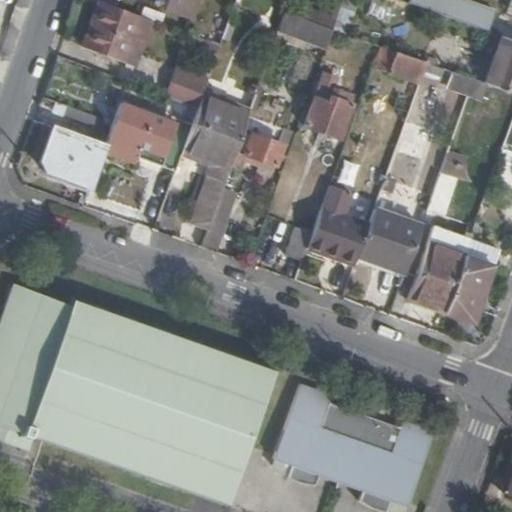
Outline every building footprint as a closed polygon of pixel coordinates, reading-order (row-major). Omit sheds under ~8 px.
[(116,5),(102,0),(98,0),(82,46),(124,62),(142,15),(116,5)] [(146,0),(182,13),(186,0),(146,0)] [(186,0),(182,13),(191,16),(197,0),(186,0)] [(465,0),(410,0),(410,1),(489,29),(496,11),(465,0)] [(347,32),(352,11),(339,8),(334,29),(347,32)] [(279,25),(327,42),(333,26),(285,9),(279,25)] [(151,17),(142,15),(124,62),(136,57),(151,17)] [(511,37),(498,32),(482,81),(500,88),(501,86),(511,90),(511,37)] [(376,64),(373,62),(371,69),(377,72),(380,65),(420,80),(426,60),(382,44),(376,64)] [(304,123),(339,136),(352,102),(342,98),(345,89),(333,85),(341,66),(326,61),(304,123)] [(177,65),(167,94),(197,104),(202,92),(207,77),(177,65)] [(197,104),(190,127),(181,148),(212,159),(190,218),(206,225),(210,215),(235,148),(240,132),(249,109),(202,92),(197,104)] [(119,101),(103,144),(100,153),(128,163),(130,158),(172,174),(181,148),(190,127),(119,101)] [(43,170),(88,185),(100,153),(103,144),(51,126),(38,162),(43,170)] [(240,132),(235,148),(273,163),(281,143),(249,131),(248,135),(240,132)] [(389,176),(413,185),(424,156),(399,148),(389,176)] [(446,151),(441,172),(464,178),(470,158),(446,151)] [(306,246),(354,262),(368,223),(342,214),(349,195),(327,186),(312,230),(306,246)] [(206,225),(200,243),(213,248),(224,220),(210,215),(206,225)] [(407,294),(443,308),(469,236),(432,223),(407,294)] [(283,252),(302,259),(306,246),(312,230),(293,224),(283,252)] [(469,236),(443,308),(466,316),(486,262),(491,264),(498,246),(469,236)] [(379,276),(399,284),(409,255),(389,248),(379,276)] [(33,436),(223,505),(273,369),(75,297),(73,304),(16,283),(0,325),(0,440),(27,451),(33,436)] [(332,395),(301,383),(273,458),(290,464),(285,476),(289,478),(296,480),(298,481),(303,482),(310,484),(314,485),(318,474),(360,490),(356,500),(360,503),(364,505),(368,507),(369,508),(373,509),(378,511),(380,511),(384,511),(389,501),(405,507),(433,432),(402,420),(399,427),(330,402),(332,395)]
